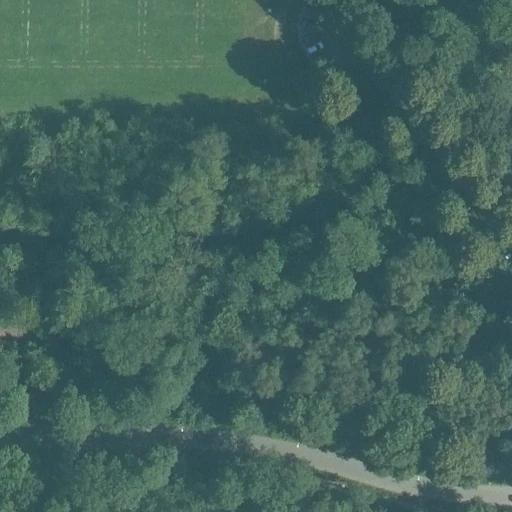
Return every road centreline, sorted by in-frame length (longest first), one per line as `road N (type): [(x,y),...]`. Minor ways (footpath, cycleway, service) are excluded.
road 1 (unclassified): [(0,437),(252,444),(409,486),(511,500)]
road 2 (unknown): [(488,246),(438,282),(332,326),(0,334)]
road 3 (unknown): [(290,0),(284,41),(300,89),(400,124),(465,214)]
road 4 (unclassified): [(511,245),(385,72),(331,33)]
